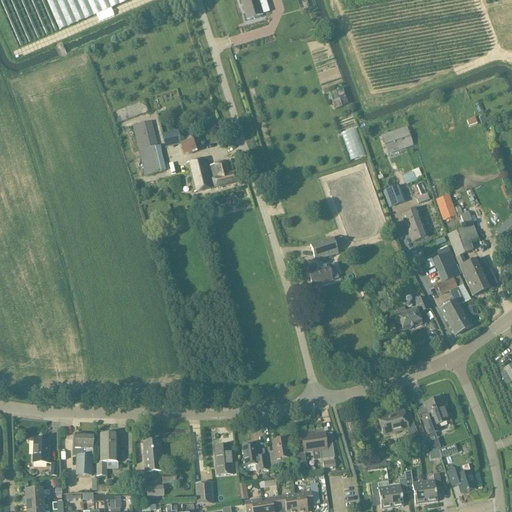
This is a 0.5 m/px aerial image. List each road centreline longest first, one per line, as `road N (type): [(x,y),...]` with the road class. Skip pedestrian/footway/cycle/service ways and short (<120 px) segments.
road 1 (unclassified): [(321,404),(196,0)]
road 2 (tertiary): [(0,406),(198,417),(321,404)]
road 3 (unclassified): [(501,505),(454,356)]
road 4 (tertiary): [(321,404),(454,356)]
